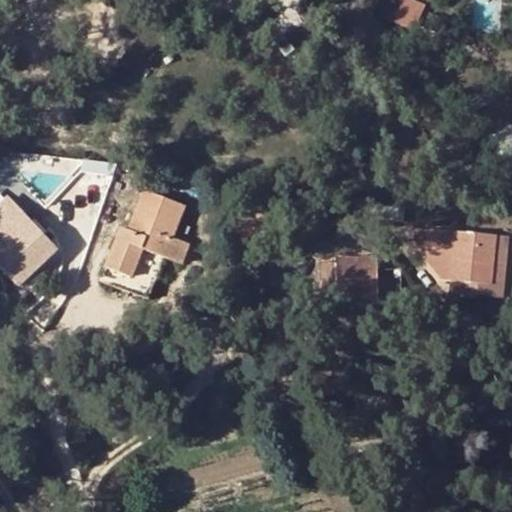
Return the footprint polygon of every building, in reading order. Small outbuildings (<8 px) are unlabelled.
[(406,0),(394,0),(385,18),(404,27),(415,4),(406,0)] [(415,4),(404,27),(415,32),(426,10),(415,4)] [(275,44),(285,56),(295,49),(286,37),(275,44)] [(142,248),(161,255),(182,263),(189,244),(172,237),(185,205),(143,189),(127,228),(122,226),(106,266),(114,269),(132,276),(142,248)] [(0,233),(3,236),(0,239),(0,260),(19,278),(52,244),(8,194),(0,200),(0,233)] [(402,220),(405,205),(373,202),(372,218),(402,220)] [(239,214),(242,243),(269,240),(267,212),(239,214)] [(490,283),(495,236),(414,228),(413,252),(424,253),(423,262),(439,279),(449,279),(490,283)] [(198,236),(203,252),(219,247),(214,230),(198,236)] [(503,299),(509,237),(495,236),(490,283),(449,279),(448,294),(479,296),(503,299)] [(132,276),(114,269),(108,283),(145,298),(161,255),(142,248),(132,276)] [(332,257),(335,295),(377,293),(375,254),(332,257)] [(503,299),(479,296),(478,315),(509,318),(511,300),(503,299)] [(71,408),(72,443),(84,443),(84,428),(87,428),(88,408),(71,408)]
